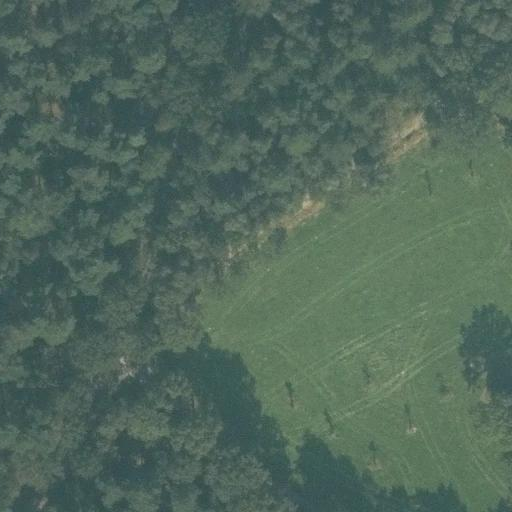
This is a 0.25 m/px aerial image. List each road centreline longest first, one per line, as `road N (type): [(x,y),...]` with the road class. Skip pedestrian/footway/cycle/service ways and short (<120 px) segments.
road 1 (track): [(511,20),(434,110),(220,251),(111,355)]
road 2 (unclassified): [(321,511),(187,422),(111,355)]
road 3 (track): [(17,511),(111,355)]
